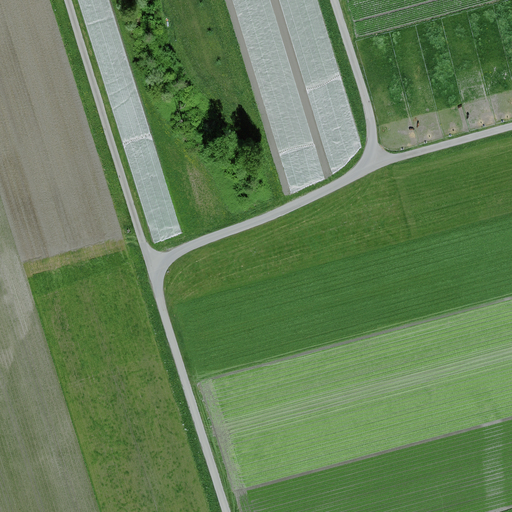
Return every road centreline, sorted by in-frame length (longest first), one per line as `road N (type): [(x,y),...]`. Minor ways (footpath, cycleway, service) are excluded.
road 1 (track): [(67,0),(141,242),(156,265),(225,511)]
road 2 (track): [(156,265),(372,164),(511,126)]
road 3 (track): [(334,0),(369,114),(372,164)]
